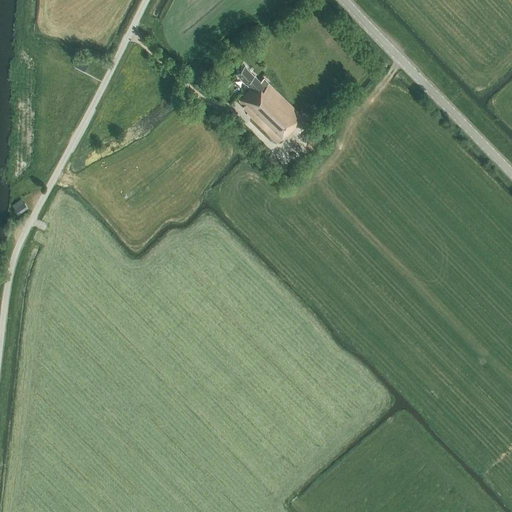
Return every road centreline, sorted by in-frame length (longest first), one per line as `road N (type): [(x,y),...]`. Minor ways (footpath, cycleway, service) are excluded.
road 1 (unclassified): [(0,341),(19,242),(145,0)]
road 2 (tertiary): [(511,173),(344,0)]
